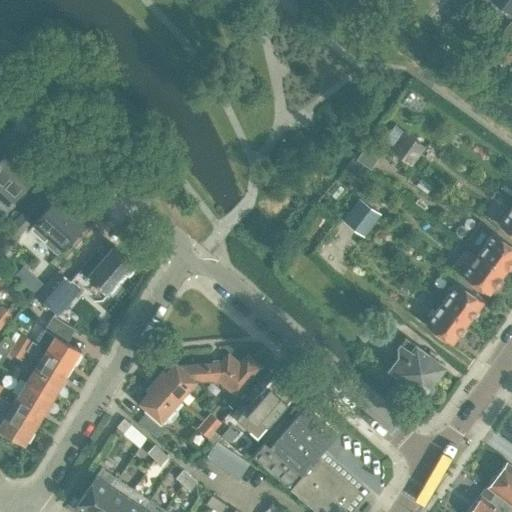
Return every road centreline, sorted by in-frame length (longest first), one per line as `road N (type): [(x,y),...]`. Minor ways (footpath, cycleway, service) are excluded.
road 1 (residential): [(432,464),(188,255)]
road 2 (residential): [(33,494),(188,255)]
road 3 (residential): [(188,255),(0,83)]
road 4 (residential): [(432,464),(511,352)]
